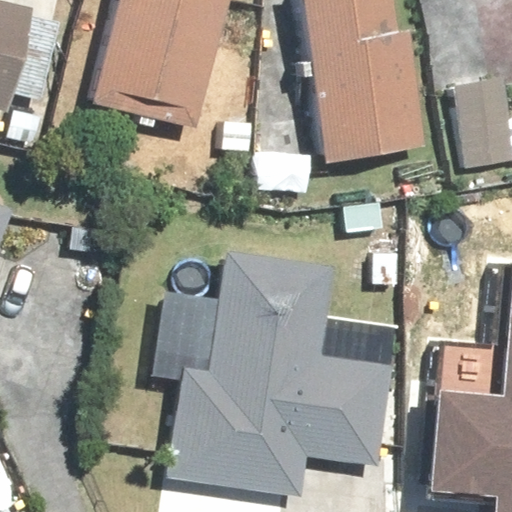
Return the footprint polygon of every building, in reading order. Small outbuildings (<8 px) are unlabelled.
[(202,0),(87,0),(65,98),(173,123),(202,0)] [(269,0),(294,157),(395,141),(377,24),(369,25),(365,0),(269,0)] [(0,3),(0,89),(19,94),(40,14),(0,3)] [(481,68),(429,77),(443,160),(495,152),(481,68)] [(309,261),(200,246),(193,300),(153,295),(144,364),(153,365),(138,473),(270,491),(275,450),(352,460),(366,358),(298,349),(309,261)] [(511,265),(480,262),(474,329),(417,324),(412,382),(405,382),(396,483),(511,493),(511,265)]
